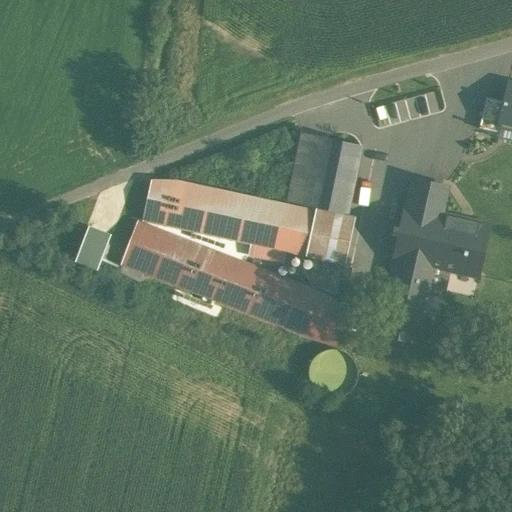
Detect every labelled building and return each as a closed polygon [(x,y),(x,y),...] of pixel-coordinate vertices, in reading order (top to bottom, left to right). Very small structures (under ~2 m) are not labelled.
[(511,84),(508,83),(503,102),(499,120),(501,121),(511,123),(511,84)] [(499,120),(503,102),(485,98),(478,129),(498,133),(501,121),(499,120)] [(362,146),(303,134),(289,202),(315,208),(347,214),(362,146)] [(406,206),(442,214),(448,187),(412,179),(406,206)] [(177,182),(152,181),(143,220),(250,243),(248,253),(283,261),(285,251),(305,255),(309,255),(317,212),(315,212),(177,182)] [(442,214),(406,206),(395,256),(435,265),(430,287),(446,290),(449,274),(446,273),(447,269),(477,276),(489,224),(442,214)] [(305,257),(321,260),(323,250),(343,254),(341,264),(345,265),(355,216),(347,214),(315,208),(315,212),(317,212),(309,255),(305,255),(305,257)] [(316,292),(138,223),(122,264),(335,346),(349,309),(354,281),(339,279),(336,295),(316,292)] [(111,235),(88,226),(76,260),(98,268),(111,235)] [(316,292),(336,295),(339,279),(341,264),(343,254),(323,250),(321,260),(316,292)] [(435,265),(395,256),(383,306),(411,312),(424,315),(428,296),(430,287),(435,265)] [(438,298),(428,296),(424,315),(434,317),(438,298)] [(404,339),(411,312),(383,306),(377,333),(404,339)] [(352,360),(346,355),(340,351),(332,350),(324,352),(318,355),(313,361),(310,368),(309,376),(311,383),(316,390),(322,394),(329,397),(337,396),(344,394),(350,389),(354,382),(356,375),(355,367),(352,360)]
